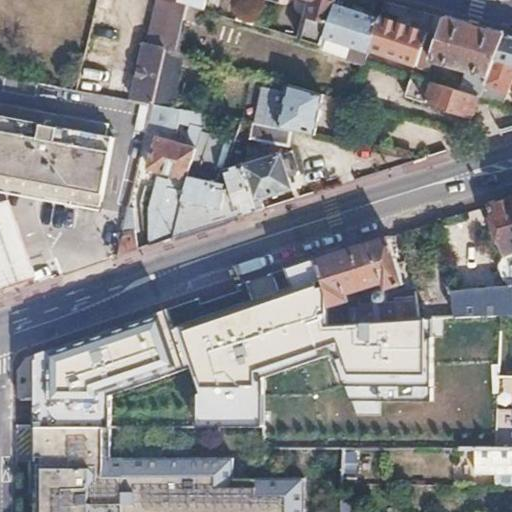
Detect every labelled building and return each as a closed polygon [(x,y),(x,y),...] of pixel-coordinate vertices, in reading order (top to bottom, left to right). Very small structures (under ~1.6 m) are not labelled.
[(95,0),(90,27),(98,29),(103,10),(107,11),(109,0),(95,0)] [(135,77),(129,100),(153,105),(166,50),(176,52),(187,5),(177,3),(178,0),(158,0),(147,46),(143,45),(135,77)] [(178,0),(177,3),(187,5),(203,10),(205,0),(178,0)] [(262,0),(279,4),(280,0),(310,0),(298,38),(322,46),(336,4),(337,0),(262,0)] [(322,46),(321,52),(363,65),(364,63),(367,53),(379,18),(336,4),(322,46)] [(379,18),(367,53),(428,73),(432,61),(439,38),(379,18)] [(439,38),(432,61),(467,71),(459,92),(477,98),(480,99),(485,86),(506,36),(446,19),(439,38)] [(511,37),(506,36),(485,86),(502,91),(508,93),(511,83),(511,37)] [(166,50),(153,105),(171,107),(183,54),(176,52),(166,50)] [(124,75),(118,98),(129,100),(135,77),(124,75)] [(410,77),(408,87),(420,91),(419,97),(428,100),(427,105),(470,118),(477,98),(459,92),(425,82),(410,77)] [(287,95),(280,127),(291,129),(314,134),(322,95),(290,85),(287,95)] [(485,86),(480,99),(498,104),(502,91),(485,86)] [(273,92),(266,124),(280,127),(287,95),(273,92)] [(0,175),(17,179),(52,185),(51,193),(101,203),(114,139),(106,137),(108,125),(0,105),(0,175)] [(153,105),(139,165),(160,170),(150,208),(149,244),(172,236),(189,175),(206,112),(171,107),(153,105)] [(367,108),(363,122),(392,130),(397,116),(367,108)] [(253,121),(250,136),(287,144),(291,129),(280,127),(266,124),(253,121)] [(279,153),(242,166),(252,201),(261,198),(290,188),(287,176),(297,173),(290,150),(279,153)] [(242,166),(225,171),(228,182),(238,216),(263,208),(261,198),(252,201),(242,166)] [(189,175),(172,236),(238,216),(228,182),(222,183),(189,175)] [(511,198),(489,206),(504,253),(511,251),(511,198)] [(19,202),(0,208),(0,277),(5,293),(47,278),(19,202)] [(129,207),(117,256),(138,248),(133,207),(129,207)] [(388,236),(318,258),(323,281),(326,293),(327,308),(348,301),(346,293),(382,282),(385,290),(403,284),(388,236)] [(495,274),(457,277),(458,291),(496,289),(495,274)] [(431,400),(428,319),(413,321),(351,323),(328,324),(327,315),(327,308),(326,293),(323,281),(177,328),(166,309),(34,355),(30,511),(307,511),(308,479),(233,479),(234,460),(107,461),(111,396),(188,370),(197,391),(194,425),(263,425),(268,377),(336,357),(352,400),(431,400)] [(511,291),(451,294),(455,319),(511,316),(511,291)] [(376,307),(351,309),(351,314),(351,323),(413,321),(413,306),(387,307),(387,296),(384,293),(380,292),(377,294),(375,298),(376,307)] [(351,314),(327,315),(328,324),(351,323),(351,314)] [(511,428),(460,428),(460,450),(476,450),(511,450),(511,376),(461,377),(461,400),(511,400),(511,428)] [(511,450),(476,450),(476,474),(497,474),(497,468),(511,467),(511,450)] [(344,455),(343,472),(353,473),(354,456),(344,455)]
